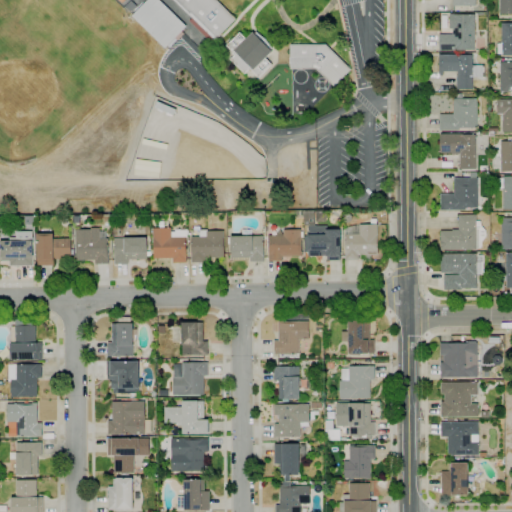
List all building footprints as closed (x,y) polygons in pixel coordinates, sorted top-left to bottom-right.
[(131,12),(125,6),(131,0),(137,6),(131,12)] [(165,48),(132,16),(147,0),(159,0),(187,26),(165,48)] [(216,0),(236,19),(220,35),(215,40),(173,0),(216,0)] [(511,0),(511,14),(499,14),(499,0),(511,0)] [(439,51),(439,34),(452,34),(452,29),(450,29),(449,14),(455,14),(455,15),(474,14),(475,50),(455,50),(455,51),(439,51)] [(511,56),(502,56),(502,54),(497,54),(494,54),(494,44),(497,44),(497,43),(502,43),(502,23),(511,23),(511,56)] [(273,48),(271,50),(272,51),(265,58),(272,65),(258,78),(252,71),(250,72),(248,70),(245,74),(230,59),(234,56),(232,53),(233,52),(227,46),(240,32),(246,39),(253,32),(254,33),(256,31),(265,39),(273,48)] [(316,69),(290,69),(290,64),(289,64),(289,58),(290,58),(290,44),(316,44),(326,45),(330,49),(351,69),(334,87),(316,69)] [(472,89),(456,90),(456,75),(457,75),(457,72),(442,72),(442,76),(439,76),(439,54),(460,54),(460,55),(472,55),(472,65),(484,65),(484,77),(472,77),(472,89)] [(511,92),(499,92),(500,62),(511,62),(511,92)] [(459,130),(439,131),(439,114),(453,114),(453,99),(477,98),(477,128),(459,128),(459,130)] [(511,132),(502,132),(502,114),(497,114),(497,100),(511,99),(511,132)] [(476,169),(459,169),(459,155),(460,155),(460,154),(451,154),(451,153),(439,153),(439,134),(463,134),(463,135),(475,135),(476,169)] [(511,171),(500,172),(500,141),(511,141),(511,171)] [(511,209),(503,209),(503,190),(504,190),(504,189),(496,189),(496,178),(503,178),(503,176),(511,176),(511,209)] [(465,210),(440,210),(440,194),(454,194),(454,178),(478,178),(478,208),(465,208),(465,210)] [(304,225),(304,211),(314,210),(314,225),(304,225)] [(316,222),(315,211),(325,211),(325,214),(327,214),(327,219),(326,219),(326,222),(316,222)] [(345,223),(343,220),(343,216),(345,214),(349,214),(352,216),(352,220),(349,223),(345,223)] [(476,250),(440,250),(440,231),(452,231),(452,229),(458,229),(458,215),(476,215),(476,221),(480,221),(481,226),(485,230),(486,235),(485,237),(483,239),(482,240),(482,242),(482,244),(482,245),(482,246),(481,247),(480,248),(478,248),(476,248),(476,250)] [(511,249),(501,249),(501,217),(511,217),(511,249)] [(359,225),(359,224),(371,224),(371,219),(376,219),(377,224),(378,224),(378,255),(370,255),(370,261),(361,261),(361,255),(359,255),(359,260),(345,260),(345,229),(347,228),(348,227),(350,227),(351,226),(353,226),(356,225),(359,225)] [(328,260),(328,256),(326,256),(308,256),(308,251),(307,251),(307,235),(309,235),(309,226),(327,226),(327,230),(341,230),(341,256),(341,260),(328,260)] [(95,264),(95,260),(76,260),(75,237),(76,237),(76,230),(91,229),(91,228),(100,228),(100,239),(108,238),(109,264),(95,264)] [(173,263),(173,258),(154,258),(153,229),(171,228),(172,237),(186,237),(187,263),(173,263)] [(282,261),(268,262),(268,236),(283,236),(283,230),(301,229),(301,251),(303,251),(303,256),(282,257),(282,261)] [(192,263),(191,237),(200,237),(200,230),(208,230),(208,231),(224,231),(224,257),(203,257),(204,263),(192,263)] [(33,266),(9,266),(9,261),(2,261),(2,258),(1,258),(1,257),(0,257),(0,243),(1,243),(1,241),(10,241),(10,238),(16,238),(16,232),(33,231),(33,266)] [(38,266),(37,234),(54,234),(54,239),(71,239),(71,250),(74,250),(74,255),(71,255),(72,259),(54,259),(54,265),(38,266)] [(250,262),(250,257),(231,258),(231,236),(263,236),(264,261),(250,262)] [(114,264),(114,258),(115,258),(115,238),(147,238),(147,252),(151,252),(151,256),(147,256),(147,259),(129,259),(129,264),(114,264)] [(462,290),(444,290),(444,274),(459,274),(459,273),(441,273),(440,254),(476,253),(476,262),(482,262),(482,275),(477,275),(477,288),(462,288),(462,290)] [(511,288),(506,288),(506,274),(499,274),(499,264),(505,264),(505,253),(511,253),(511,288)] [(133,356),(107,356),(107,343),(112,342),(111,324),(118,324),(118,317),(130,317),(131,324),(133,324),(133,329),(137,329),(137,342),(133,342),(133,356)] [(285,357),(279,357),(279,355),(274,355),(274,341),(278,341),(278,332),(271,332),(271,322),(278,322),(278,320),(283,320),(283,322),(308,321),(308,340),(299,340),(299,354),(285,354),(285,357)] [(375,354),(368,354),(368,353),(349,353),(349,342),(342,342),(342,332),(349,332),(348,321),(370,321),(370,340),(375,340),(375,354)] [(208,355),(182,355),(182,323),(203,323),(203,341),(208,341),(208,355)] [(42,360),(10,361),(10,343),(10,327),(15,327),(15,326),(35,326),(35,343),(42,343),(42,360)] [(477,378),(471,378),(471,377),(448,377),(448,378),(440,378),(440,363),(443,363),(443,355),(440,355),(440,343),(447,343),(466,343),(466,342),(477,342),(477,353),(480,353),(480,372),(477,372),(477,378)] [(139,394),(113,394),(113,388),(111,388),(111,379),(108,379),(108,375),(107,375),(107,361),(139,361),(139,394)] [(185,395),(173,395),(173,377),(174,377),(174,364),(182,364),(182,363),(202,362),(207,362),(208,376),(203,376),(203,395),(185,395)] [(37,397),(11,397),(11,382),(8,382),(8,364),(41,364),(42,378),(37,378),(37,397)] [(288,401),(282,401),(282,399),(278,399),(278,380),(274,381),(274,366),(300,366),(300,378),(310,378),(310,389),(300,389),(300,399),(288,399),(288,401)] [(350,398),(340,399),(340,381),(341,381),(341,369),(349,369),(349,366),(374,366),(374,379),(370,379),(370,398),(350,398)] [(466,417),(441,417),(441,402),(444,402),(444,394),(441,394),(441,382),(447,382),(447,383),(477,382),(477,395),(471,395),(471,404),(478,404),(478,417),(466,417)] [(145,435),(108,435),(108,421),(112,421),(112,402),(121,402),(121,398),(131,398),(131,401),(145,401),(145,420),(151,420),(151,433),(145,433),(145,435)] [(183,434),(183,425),(176,425),(176,423),(165,423),(165,407),(182,407),(182,401),(198,401),(204,401),(204,420),(208,420),(208,433),(183,434)] [(17,436),(9,437),(9,422),(7,422),(7,404),(32,404),(32,403),(37,402),(37,423),(42,423),(42,437),(17,437),(17,436)] [(371,440),(351,440),(351,435),(349,435),(349,426),(337,427),(337,403),(364,403),(364,404),(370,404),(371,422),(375,422),(375,436),(371,436),(371,440)] [(274,437),(274,424),(279,424),(279,415),(274,415),(274,405),(309,405),(309,422),(300,422),(300,437),(274,437)] [(478,455),(450,455),(450,454),(448,454),(447,437),(441,437),(441,422),(478,422),(478,455)] [(340,441),(325,441),(325,428),(340,428),(340,441)] [(171,471),(171,439),(209,438),(209,453),(204,453),(204,471),(171,471)] [(129,475),(121,475),(121,473),(114,473),(114,456),(107,456),(107,439),(149,439),(149,455),(134,455),(134,473),(129,473),(129,475)] [(32,477),(26,477),(26,475),(17,475),(17,443),(42,442),(42,456),(38,456),(38,475),(32,475),(32,477)] [(284,481),(284,475),(280,475),(280,462),(275,462),(274,444),(299,444),(305,444),(306,460),(302,460),(302,475),(289,475),(289,481),(284,481)] [(366,480),(366,478),(344,478),(344,461),(349,461),(349,446),(375,446),(375,459),(371,459),(371,480),(366,480)] [(468,496),(441,496),(441,471),(449,471),(449,463),(468,463),(468,496)] [(133,510),(108,510),(108,486),(113,486),(113,479),(116,479),(116,478),(133,478),(133,510)] [(209,511),(184,511),(184,509),(178,509),(178,497),(184,497),(184,479),(204,479),(205,491),(209,491),(209,511)] [(43,511),(11,511),(11,498),(16,498),(16,480),(37,480),(37,498),(43,498),(43,511)] [(301,511),(275,511),(275,505),(280,505),(279,485),(283,485),(282,481),(290,481),(290,486),(310,486),(310,504),(301,504),(301,511)] [(376,511),(339,511),(339,502),(343,502),(343,495),(349,495),(349,483),(370,483),(370,500),(376,500),(376,511)]
